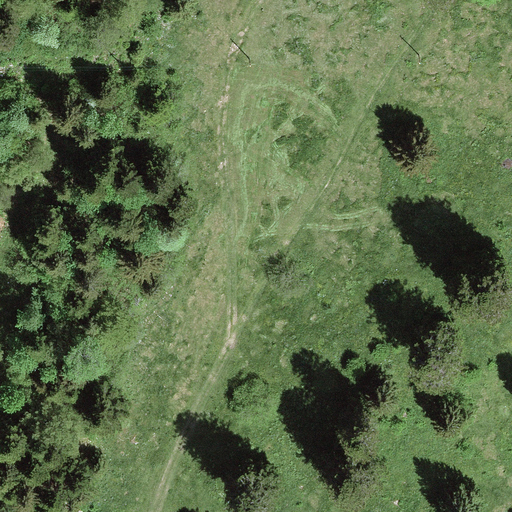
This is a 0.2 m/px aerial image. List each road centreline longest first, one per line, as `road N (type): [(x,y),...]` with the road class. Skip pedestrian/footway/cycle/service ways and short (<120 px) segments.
road 1 (track): [(230,338),(232,69),(262,0)]
road 2 (track): [(155,511),(230,338)]
